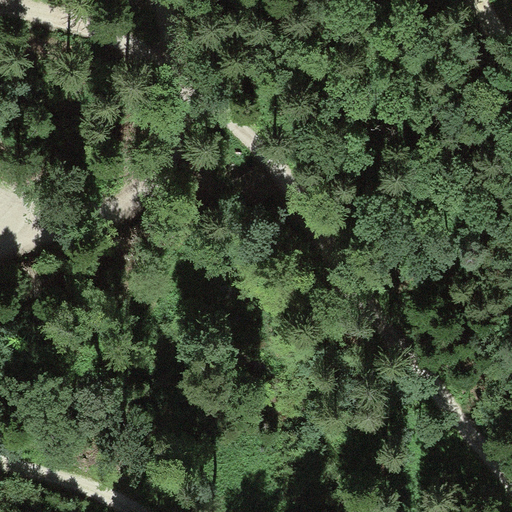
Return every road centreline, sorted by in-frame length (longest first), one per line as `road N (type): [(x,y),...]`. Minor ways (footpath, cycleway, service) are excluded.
road 1 (track): [(161,0),(408,355),(511,466)]
road 2 (track): [(34,0),(127,38),(176,95),(172,157),(121,208),(28,231)]
road 3 (track): [(0,449),(124,511)]
